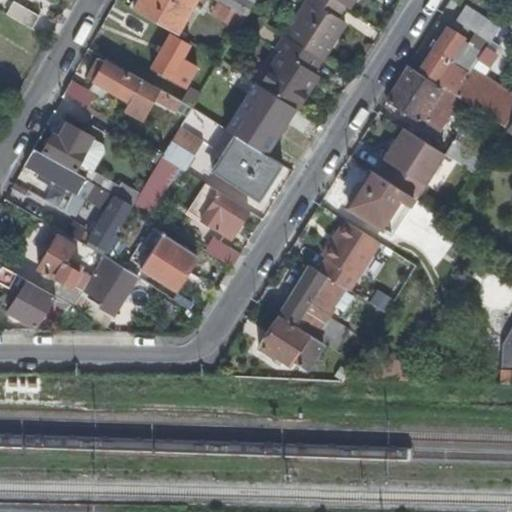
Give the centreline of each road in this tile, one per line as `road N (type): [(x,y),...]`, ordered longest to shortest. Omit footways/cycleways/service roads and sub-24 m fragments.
road 1 (residential): [(424,0),(209,342),(194,353),(0,353)]
road 2 (residential): [(0,165),(93,0)]
